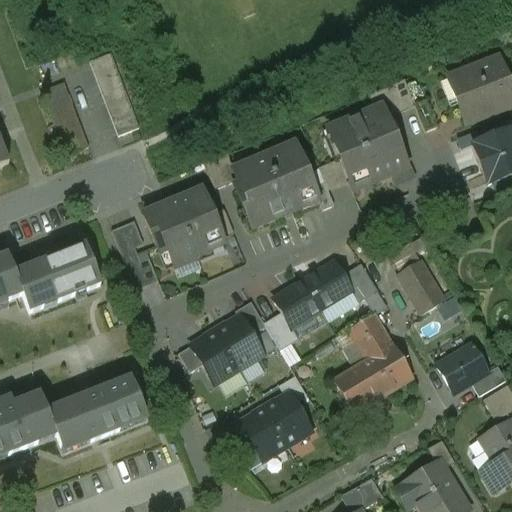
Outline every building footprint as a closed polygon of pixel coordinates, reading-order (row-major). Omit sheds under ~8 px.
[(109,56),(89,64),(93,75),(113,67),(109,56)] [(511,93),(498,60),(447,81),(465,125),(511,106),(511,93)] [(113,67),(93,75),(97,86),(117,78),(113,67)] [(117,78),(97,86),(101,96),(122,88),(117,78)] [(403,83),(368,98),(373,112),(381,109),(385,119),(413,108),(412,106),(403,83)] [(63,86),(42,94),(46,105),(67,97),(63,86)] [(122,88),(101,96),(105,107),(126,99),(122,88)] [(67,97),(46,105),(50,115),(71,107),(67,97)] [(126,99),(105,107),(109,118),(130,110),(126,99)] [(425,101),(412,106),(413,108),(424,135),(437,130),(425,101)] [(71,107),(50,115),(54,126),(75,118),(71,107)] [(373,112),(328,131),(341,161),(337,162),(347,185),(350,193),(405,170),(385,119),(381,109),(373,112)] [(130,110),(109,118),(113,128),(134,121),(130,110)] [(75,118),(54,126),(59,137),(79,129),(75,118)] [(134,121),(113,128),(117,139),(138,131),(134,121)] [(79,129),(59,137),(63,147),(83,140),(79,129)] [(511,141),(508,132),(467,148),(487,200),(511,190),(511,141)] [(83,140),(63,147),(67,158),(87,150),(83,140)] [(234,173),(231,174),(235,183),(253,228),(315,202),(316,201),(311,190),(294,148),(234,173)] [(227,157),(203,167),(214,192),(235,183),(231,174),(234,173),(227,157)] [(337,162),(317,171),(322,185),(326,194),(347,185),(337,162)] [(326,194),(322,185),(311,190),(316,201),(315,202),(319,213),(332,207),(326,194)] [(201,194),(142,218),(157,254),(165,251),(173,269),(195,260),(193,257),(222,245),(220,240),(211,218),(201,194)] [(223,213),(211,218),(220,240),(232,235),(223,213)] [(139,264),(134,251),(142,248),(133,225),(110,234),(134,293),(157,284),(148,261),(139,264)] [(70,253),(13,275),(21,298),(28,316),(99,288),(84,248),(82,248),(83,250),(71,255),(70,253)] [(0,306),(21,298),(13,275),(6,259),(0,260),(0,306)] [(443,304),(419,264),(396,278),(420,318),(443,304)] [(333,266),(303,284),(320,313),(330,307),(331,309),(341,303),(340,301),(350,295),(351,294),(341,279),(333,266)] [(375,295),(359,268),(341,279),(351,294),(350,295),(357,307),(376,295),(375,295)] [(303,284),(272,303),(280,316),(289,332),(290,331),(300,325),(301,327),(311,321),(310,319),(320,313),(303,284)] [(263,327),(250,305),(234,315),(238,321),(249,339),(264,330),(263,327)] [(280,316),(263,327),(264,330),(279,354),(297,343),(290,331),(289,332),(280,316)] [(374,318),(335,341),(352,371),(391,347),(374,318)] [(249,339),(238,321),(214,335),(237,372),(260,358),(249,339)] [(214,335),(191,349),(202,368),(213,386),(237,372),(214,335)] [(352,371),(332,383),(352,417),(412,381),(391,347),(352,371)] [(191,349),(177,357),(188,376),(202,368),(191,349)] [(488,380),(470,350),(437,370),(455,400),(471,391),(488,380)] [(488,380),(471,391),(479,404),(505,388),(497,375),(488,380)] [(294,379),(277,390),(283,400),(287,398),(292,395),(300,390),(294,379)] [(0,454),(5,452),(6,457),(38,446),(36,440),(53,434),(62,456),(63,456),(61,450),(87,440),(89,445),(119,434),(117,429),(141,419),(144,424),(146,423),(129,380),(91,395),(90,393),(80,397),(81,399),(45,413),(38,396),(12,407),(9,400),(0,403),(0,454)] [(511,398),(506,389),(482,404),(495,425),(511,414),(511,398)] [(300,390),(292,395),(298,405),(306,400),(300,390)] [(283,400),(263,412),(285,449),(309,435),(287,398),(283,400)] [(285,449),(263,412),(239,426),(251,445),(262,463),(263,463),(285,449)] [(494,470),(482,478),(494,497),(511,485),(511,428),(509,424),(478,444),(494,470)] [(453,466),(440,444),(427,452),(436,467),(440,465),(444,472),(453,466)] [(251,445),(234,456),(249,473),(263,464),(263,463),(262,463),(251,445)] [(436,467),(394,493),(405,511),(408,511),(414,509),(415,511),(467,511),(468,511),(466,511),(453,491),(455,490),(444,472),(440,465),(436,467)] [(119,511),(119,510),(114,511),(94,511),(85,481),(64,488),(71,511),(119,511)] [(370,482),(339,501),(345,511),(364,511),(381,502),(370,482)]
